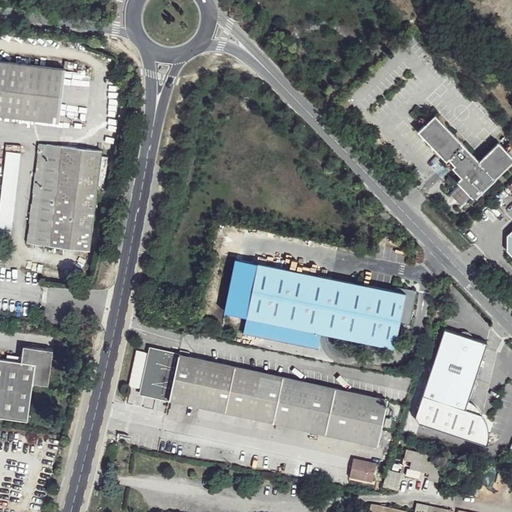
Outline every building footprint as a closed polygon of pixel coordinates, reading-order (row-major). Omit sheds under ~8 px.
[(0,114),(22,117),(29,63),(0,60),(0,114)] [(29,63),(22,117),(60,122),(66,68),(29,63)] [(426,140),(444,123),(435,115),(418,131),(426,140)] [(479,161),(444,123),(426,140),(445,161),(448,158),(454,164),(452,166),(461,176),(456,180),(473,198),(511,161),(511,155),(499,142),(479,161)] [(41,142),(29,242),(52,245),(64,145),(41,142)] [(64,145),(52,245),(90,249),(103,150),(64,145)] [(0,226),(13,228),(23,151),(8,150),(0,209),(0,226)] [(473,198),(456,180),(447,189),(464,208),(473,198)] [(383,209),(379,213),(377,215),(382,220),(383,221),(389,215),(383,209)] [(246,315),(393,345),(398,322),(409,324),(416,296),(414,292),(413,290),(410,289),(399,287),(396,287),(394,288),(393,290),(257,262),(246,315)] [(422,395),(464,410),(487,344),(445,330),(422,395)] [(150,347),(149,351),(138,349),(131,385),(142,388),(141,395),(146,396),(163,399),(171,401),(180,353),(150,347)] [(23,349),(22,355),(21,363),(5,362),(0,361),(0,419),(27,423),(33,385),(49,388),(53,353),(23,349)] [(21,363),(22,355),(7,353),(5,362),(21,363)] [(199,357),(180,353),(171,401),(324,432),(376,443),(386,395),(199,357)] [(415,417),(418,423),(486,448),(487,442),(488,437),(486,428),(485,424),(482,418),(464,410),(422,395),(415,417)] [(372,479),(375,462),(358,459),(355,475),(372,479)] [(384,486),(398,488),(401,472),(387,469),(384,486)]
